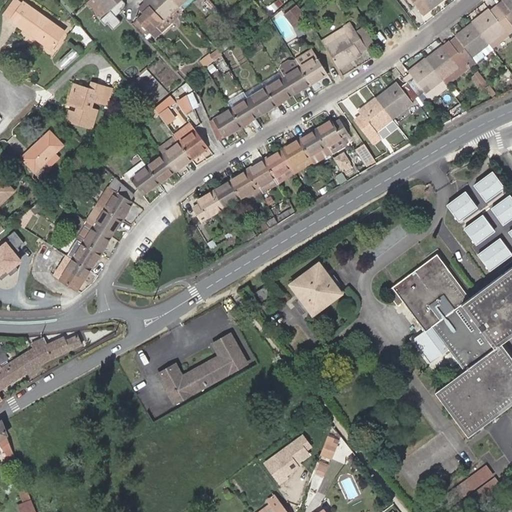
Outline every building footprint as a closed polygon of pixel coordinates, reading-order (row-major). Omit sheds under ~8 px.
[(13,18),(22,5),(15,0),(6,13),(13,18)] [(89,0),(87,2),(102,18),(100,20),(105,25),(107,23),(113,30),(121,23),(116,17),(125,9),(125,4),(122,0),(89,0)] [(138,19),(150,33),(155,38),(183,12),(181,11),(171,0),(145,0),(143,2),(148,8),(142,12),(144,14),(138,19)] [(171,0),(181,11),(193,0),(171,0)] [(429,10),(442,0),(410,0),(419,11),(426,6),(429,10)] [(502,0),(497,5),(501,10),(506,6),(502,0)] [(506,6),(501,10),(511,25),(511,0),(502,0),(506,6)] [(137,7),(142,12),(148,8),(143,2),(142,3),(139,5),(138,6),(137,7)] [(24,3),(22,5),(13,18),(11,21),(52,49),(64,32),(24,3)] [(306,17),(297,5),(284,14),(294,27),(306,17)] [(497,5),(489,10),(494,16),(501,10),(497,5)] [(426,13),(429,10),(426,6),(419,11),(422,16),(426,13)] [(478,19),(472,23),(492,49),(511,33),(511,25),(501,10),(494,16),(489,10),(478,19)] [(150,33),(138,19),(133,23),(146,36),(150,33)] [(308,23),(302,28),(306,34),(312,30),(308,23)] [(347,34),(325,47),(329,54),(338,68),(360,56),(361,55),(360,53),(367,48),(356,31),(351,23),(344,28),(347,34)] [(459,42),(453,46),(470,67),(492,49),(472,23),(455,37),(459,42)] [(356,31),(367,48),(374,44),(363,27),(356,31)] [(316,33),(325,47),(347,34),(344,28),(326,39),(320,30),(316,33)] [(455,37),(449,41),(453,46),(459,42),(455,37)] [(453,46),(449,41),(445,44),(442,46),(446,51),(453,46)] [(425,59),(442,80),(446,86),(470,67),(453,46),(446,51),(442,46),(438,50),(425,59)] [(296,61),(311,84),(318,80),(317,78),(327,72),(325,69),(313,50),(296,61)] [(407,83),(417,97),(423,104),(429,99),(425,93),(442,80),(425,59),(413,69),(408,73),(412,79),(407,83)] [(302,86),(304,89),(311,84),(296,61),(280,72),(292,93),(302,86)] [(140,76),(133,82),(153,105),(167,93),(146,68),(139,75),(140,76)] [(479,70),(474,74),(475,74),(485,87),(490,84),(479,70)] [(262,83),(276,106),(283,102),(284,101),(282,99),(292,93),(280,72),(262,83)] [(485,87),(475,74),(472,76),(481,88),(480,89),(482,91),(485,87)] [(446,86),(442,80),(425,93),(429,99),(446,86)] [(397,82),(375,98),(392,119),(413,103),(412,101),(417,97),(407,83),(401,87),(397,82)] [(91,90),(74,85),(68,103),(78,106),(76,113),(70,112),(67,121),(91,128),(97,111),(91,109),(93,101),(107,105),(112,88),(92,83),(91,90)] [(244,94),(247,98),(257,115),(266,108),(268,110),(276,106),(262,83),(244,94)] [(498,95),(490,84),(485,87),(493,97),(498,95)] [(187,94),(192,108),(199,105),(193,91),(187,94)] [(186,113),(192,108),(187,94),(177,101),(186,113)] [(230,109),(242,127),(250,121),(249,119),(257,115),(247,98),(230,109)] [(392,119),(375,98),(373,100),(358,111),(362,117),(356,122),(373,144),(397,125),(392,119)] [(232,129),(234,131),(242,127),(230,109),(213,120),(222,135),(232,129)] [(163,117),(170,124),(176,119),(170,111),(163,117)] [(317,131),(330,153),(331,154),(346,145),(341,138),(348,134),(339,119),(333,123),(332,121),(317,131)] [(217,139),(222,135),(213,120),(210,122),(217,139)] [(175,136),(192,159),(195,157),(199,154),(198,152),(206,145),(190,124),(175,136)] [(313,164),(330,153),(317,131),(308,136),(307,134),(299,139),(310,157),(312,162),(313,164)] [(64,138),(59,133),(54,137),(50,133),(22,158),(35,172),(62,146),(59,142),(64,138)] [(184,163),(185,164),(187,163),(192,159),(175,136),(159,148),(163,154),(175,170),(184,163)] [(310,157),(299,139),(292,143),(291,144),(292,146),(282,152),(292,168),(295,173),(312,162),(310,157)] [(362,141),(354,146),(368,168),(376,163),(362,141)] [(272,155),(264,160),(275,178),(292,168),(282,152),(274,157),(272,155)] [(163,154),(147,166),(160,183),(161,182),(168,177),(167,176),(175,170),(163,154)] [(335,161),(340,170),(350,165),(344,155),(335,161)] [(100,166),(93,158),(87,163),(94,171),(100,166)] [(258,167),(248,173),(261,193),(278,183),(275,178),(264,160),(256,164),(258,167)] [(151,188),(152,189),(153,188),(160,183),(147,166),(143,161),(127,174),(142,194),(151,188)] [(275,178),(278,183),(295,173),(292,168),(275,178)] [(494,169),(475,183),(487,201),(507,187),(494,169)] [(237,176),(229,181),(243,204),(261,193),(248,173),(239,178),(237,176)] [(0,204),(14,191),(1,177),(0,178),(0,204)] [(130,200),(133,194),(116,178),(98,205),(122,220),(125,216),(128,212),(126,211),(132,202),(130,200)] [(243,204),(229,181),(221,185),(222,188),(214,193),(226,214),(243,204)] [(325,195),(330,191),(327,186),(322,189),(325,195)] [(479,207),(467,190),(447,204),(459,221),(479,207)] [(511,192),(492,207),(505,225),(511,219),(511,192)] [(204,227),(226,214),(214,193),(199,202),(200,203),(193,208),(204,227)] [(276,200),(267,205),(270,209),(278,204),(276,200)] [(44,207),(39,201),(32,208),(36,213),(44,207)] [(117,228),(122,220),(98,205),(88,222),(110,235),(115,227),(117,228)] [(296,213),(292,207),(278,215),(282,221),(296,213)] [(496,230),(483,213),(465,228),(477,244),(496,230)] [(278,223),(274,216),(267,221),(271,227),(278,223)] [(77,239),(101,254),(103,251),(106,246),(104,245),(110,235),(88,222),(77,239)] [(239,237),(242,242),(255,234),(252,229),(239,237)] [(511,254),(511,250),(501,236),(478,254),(491,271),(511,254)] [(25,260),(8,238),(0,244),(0,275),(7,270),(9,273),(25,260)] [(94,262),(96,262),(101,254),(77,239),(65,258),(54,277),(77,291),(80,287),(78,286),(87,272),(94,262)] [(213,239),(209,242),(212,248),(217,245),(213,239)] [(511,358),(501,343),(511,335),(511,266),(489,284),(477,292),(469,298),(437,253),(393,286),(404,301),(419,323),(425,330),(431,326),(464,371),(435,392),(467,436),(511,403),(511,358)] [(318,310),(336,296),(333,292),(338,289),(341,292),(345,290),(336,278),(332,281),(329,277),(326,273),(319,263),(290,284),(301,298),(304,302),(301,305),(309,317),(313,314),(310,310),(315,307),(318,310)] [(266,285),(255,291),(260,301),(271,295),(266,285)] [(246,363),(245,360),(230,333),(215,341),(213,342),(219,355),(182,375),(175,363),(158,372),(174,402),(246,363)] [(23,355),(17,358),(26,374),(46,361),(82,345),(78,335),(66,341),(64,337),(47,344),(43,337),(31,344),(32,349),(23,355)] [(0,345),(0,364),(0,365),(8,359),(0,345)] [(0,390),(26,374),(17,358),(2,368),(0,365),(0,364),(0,390)] [(0,442),(10,458),(14,456),(1,423),(0,420),(0,442)] [(307,433),(302,436),(310,447),(315,443),(307,433)] [(310,447),(302,436),(270,460),(284,480),(292,475),(290,472),(302,463),(300,460),(313,451),(310,447)] [(327,436),(321,454),(332,458),(337,445),(331,443),(333,439),(327,436)] [(485,465),(441,497),(449,508),(493,475),(485,465)] [(495,477),(450,510),(452,511),(468,511),(502,487),(495,477)] [(24,502),(30,500),(31,500),(26,489),(19,492),(24,502)] [(258,511),(286,511),(275,496),(268,502),(270,504),(258,511)] [(34,511),(30,500),(24,502),(18,505),(20,511),(34,511)]
